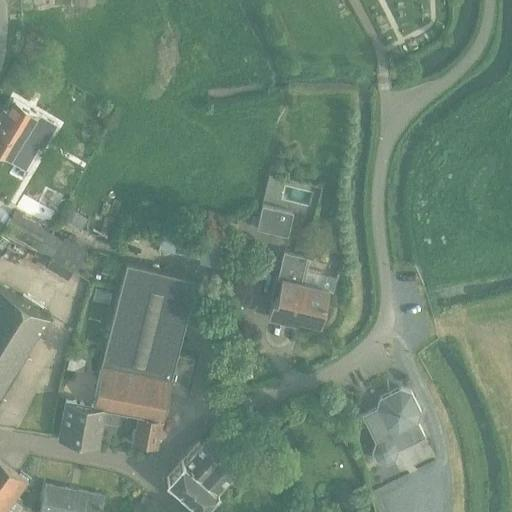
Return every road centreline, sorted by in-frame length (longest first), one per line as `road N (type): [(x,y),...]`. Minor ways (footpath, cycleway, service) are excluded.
road 1 (unclassified): [(147,472),(201,426),(296,391),(376,341),(387,305),(377,216),(384,151),(403,116),(474,55),(490,0)]
road 2 (residential): [(0,440),(147,472)]
